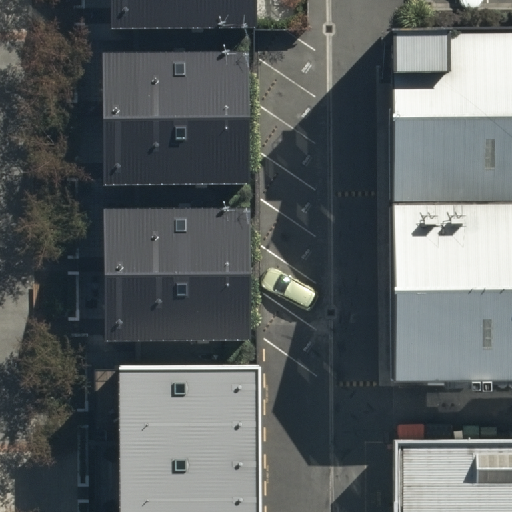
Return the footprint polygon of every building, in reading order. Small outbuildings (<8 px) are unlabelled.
[(110,0),(111,31),(256,30),(255,0),(110,0)] [(511,30),(388,31),(390,353),(391,386),(511,385),(511,30)] [(244,52),(101,54),(104,186),(246,184),(244,52)] [(244,210),(103,213),(105,342),(246,340),(244,210)] [(257,511),(257,367),(95,368),(96,511),(257,511)] [(393,511),(511,511),(511,440),(393,440),(393,511)]
